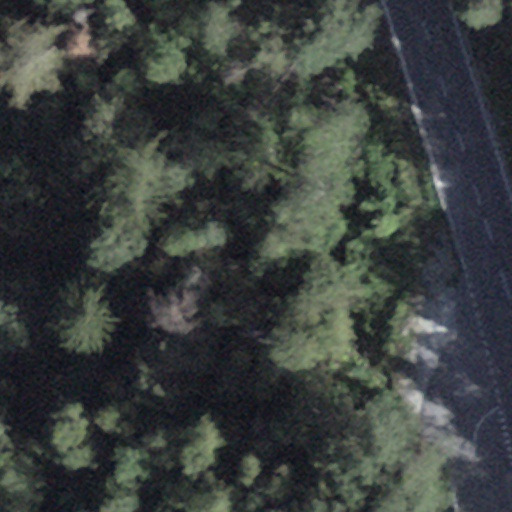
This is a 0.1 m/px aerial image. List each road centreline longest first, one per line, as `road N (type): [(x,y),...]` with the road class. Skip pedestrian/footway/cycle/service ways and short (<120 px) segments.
road 1 (secondary): [(417,0),(511,312)]
road 2 (unclassified): [(511,401),(486,413),(472,436),(487,511)]
